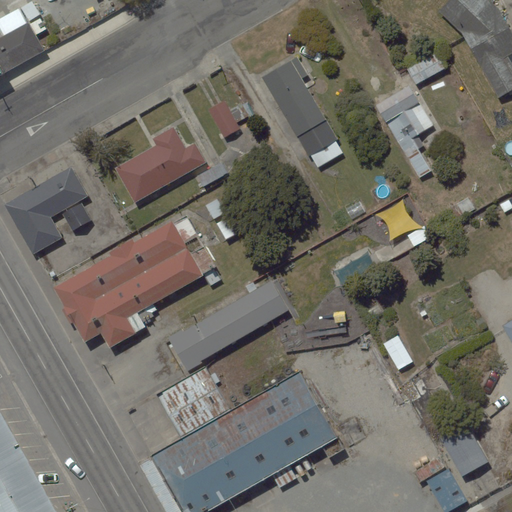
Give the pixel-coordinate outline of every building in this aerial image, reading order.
[(483,0),(460,0),(442,22),(465,42),(501,105),(511,99),(511,69),(509,64),(511,62),(511,32),(502,15),(483,0)] [(438,58),(409,74),(418,89),(447,73),(438,58)] [(309,95),(309,77),(300,63),(265,83),(317,172),(345,155),(309,95)] [(437,131),(411,87),(376,108),(421,184),(437,175),(418,142),(437,131)] [(229,104),(211,114),(227,143),(245,133),(229,104)] [(187,145),(178,128),(154,140),(158,146),(115,169),(136,211),(210,173),(194,142),(187,145)] [(249,139),(231,148),(240,164),(258,154),(249,139)] [(69,190),(55,167),(0,199),(0,221),(17,251),(48,233),(35,210),(69,190)] [(220,197),(205,204),(214,224),(230,216),(220,197)] [(191,274),(155,213),(38,281),(74,342),(191,274)] [(232,218),(216,226),(227,247),(243,239),(232,218)] [(310,229),(277,248),(286,264),(319,245),(310,229)] [(274,305),(256,275),(154,335),(171,364),(274,305)] [(400,336),(384,345),(400,373),(416,364),(400,336)] [(193,511),(322,438),(280,365),(132,451),(167,511),(193,511)] [(419,377),(400,393),(414,410),(420,404),(430,415),(442,405),(419,377)] [(0,511),(50,511),(0,425),(0,511)] [(467,426),(440,443),(466,486),(493,469),(467,426)] [(463,511),(470,509),(451,469),(425,482),(439,511),(463,511)]
